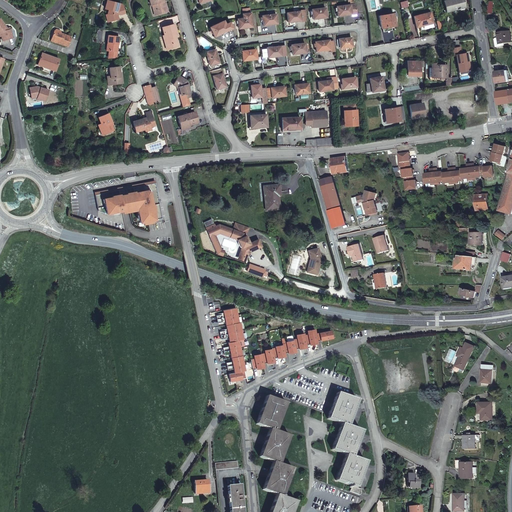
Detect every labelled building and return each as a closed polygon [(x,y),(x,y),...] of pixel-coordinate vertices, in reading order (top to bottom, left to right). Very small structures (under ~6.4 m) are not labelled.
[(102,5),(100,9),(105,16),(113,16),(113,12),(115,11),(117,11),(114,2),(109,0),(100,0),(98,4),(102,5)] [(147,0),(149,6),(152,5),(155,15),(164,12),(163,9),(164,9),(163,4),(162,4),(159,5),(159,4),(162,2),(161,0),(147,0)] [(462,0),(442,0),(446,10),(464,5),(462,0)] [(338,15),(356,13),(355,4),(337,6),(338,15)] [(325,7),(312,9),(313,19),(326,17),(325,7)] [(252,26),(251,11),(250,11),(243,12),(243,18),(237,18),(239,28),(252,26)] [(301,20),(300,11),(287,12),(288,22),(301,20)] [(430,12),(414,16),(416,26),(423,24),(423,25),(433,23),(430,12)] [(392,13),(379,16),(382,28),(395,25),(392,13)] [(276,14),(262,15),(264,25),(277,23),(276,14)] [(0,18),(0,35),(1,36),(2,39),(12,37),(10,28),(9,28),(8,27),(6,28),(5,26),(5,24),(0,18)] [(233,28),(230,21),(226,23),(224,20),(210,26),(214,36),(233,28)] [(164,34),(162,34),(164,39),(166,39),(167,43),(169,43),(170,47),(177,45),(175,38),(173,33),(176,32),(174,25),(163,28),(164,34)] [(59,31),(53,30),(50,39),(67,45),(70,35),(62,33),(62,34),(59,33),(60,32),(59,31)] [(509,30),(498,31),(499,43),(511,41),(509,30)] [(118,58),(119,38),(108,37),(107,57),(118,58)] [(351,37),(339,38),(340,48),(353,46),(351,37)] [(335,50),(334,40),(329,41),(329,40),(315,41),(316,51),(330,49),(330,51),(335,50)] [(305,43),(291,44),(293,54),(306,53),(306,49),(309,49),(308,43),(305,43)] [(280,46),(267,48),(268,57),(281,56),(281,55),(284,55),(284,49),(281,50),(280,46)] [(215,49),(206,52),(210,65),(219,63),(215,49)] [(256,49),(242,51),(243,60),(257,59),(256,49)] [(48,65),(55,67),(59,58),(42,52),(37,64),(47,67),(48,65)] [(466,53),(456,54),(459,71),(469,69),(466,53)] [(418,74),(418,62),(407,61),(407,74),(418,74)] [(430,76),(444,77),(445,66),(436,65),(436,64),(431,63),(430,76)] [(106,68),(107,84),(122,82),(122,76),(120,76),(120,73),(119,67),(106,68)] [(222,68),(212,71),(217,89),(226,87),(222,74),(223,73),(222,68)] [(496,72),(497,83),(509,81),(508,70),(504,70),(504,69),(501,69),(502,71),(496,72)] [(179,86),(181,94),(184,94),(185,97),(192,95),(187,80),(179,75),(175,83),(179,86)] [(381,75),(369,77),(371,91),(383,89),(381,75)] [(331,80),(317,81),(318,91),(332,89),(332,88),(337,87),(335,76),(330,77),(331,80)] [(355,76),(341,78),(342,88),(356,86),(355,76)] [(307,83),(293,85),(295,94),(309,92),(307,83)] [(251,85),(251,90),(252,98),(261,97),(260,84),(251,85)] [(50,90),(38,86),(31,89),(34,97),(37,96),(39,97),(38,98),(46,101),(50,90)] [(270,88),(267,89),(268,97),(271,97),(272,97),(284,96),(283,86),(270,88)] [(499,104),(511,101),(511,89),(497,92),(499,104)] [(252,98),(251,90),(247,90),(248,100),(261,99),(261,97),(252,98)] [(422,103),(409,105),(411,118),(424,116),(422,103)] [(355,104),(344,104),(344,111),(343,111),(344,122),(347,122),(347,126),(357,125),(356,109),(355,109),(355,104)] [(405,119),(403,106),(384,109),(386,120),(394,119),(394,121),(405,119)] [(179,115),(182,126),(190,124),(198,122),(195,111),(179,115)] [(146,130),(146,132),(151,130),(151,127),(155,126),(151,112),(145,114),(147,118),(133,122),(136,133),(146,130)] [(328,113),(313,115),(314,123),(314,125),(329,123),(328,113)] [(266,114),(250,117),(252,129),(268,127),(266,114)] [(101,125),(98,125),(100,131),(102,131),(103,136),(113,133),(112,127),(110,124),(112,124),(109,115),(99,118),(101,125)] [(302,116),(284,119),(285,130),(303,128),(302,116)] [(331,148),(337,147),(335,135),(321,137),(321,138),(317,139),(318,148),(331,148)] [(497,144),(494,152),(504,155),(506,146),(497,144)] [(494,152),(492,161),(501,163),(504,155),(494,152)] [(409,153),(399,154),(400,163),(401,162),(402,162),(403,166),(410,165),(410,161),(409,153)] [(338,158),(332,159),(333,169),(334,174),(349,172),(347,157),(338,158)] [(474,163),(471,164),(473,178),(477,177),(482,176),(481,174),(481,167),(475,167),(474,163)] [(462,169),(462,171),(463,179),(469,178),(473,178),(471,164),(467,164),(468,168),(462,169)] [(406,178),(414,176),(413,168),(411,168),(410,165),(403,166),(403,169),(403,170),(404,178),(405,178),(406,178)] [(480,166),(481,167),(481,174),(485,173),(486,175),(486,177),(494,176),(493,166),(485,167),(484,165),(480,166)] [(511,166),(500,210),(511,212),(511,166)] [(456,167),(452,168),(454,182),(458,181),(463,180),(463,179),(462,171),(456,171),(456,167)] [(437,168),(433,169),(435,183),(439,182),(444,181),(443,173),(443,172),(437,172),(437,168)] [(449,172),(443,173),(444,181),(445,183),(450,182),(454,182),(452,168),(449,168),(449,172)] [(430,173),(424,174),(426,184),(431,183),(435,183),(433,169),(430,169),(430,173)] [(414,180),(414,176),(406,178),(407,182),(406,182),(407,190),(417,188),(416,180),(414,180)] [(335,184),(334,178),(333,177),(321,180),(323,187),(335,184)] [(98,192),(98,194),(158,183),(158,181),(98,192)] [(158,183),(98,194),(101,210),(109,213),(140,207),(142,222),(146,222),(154,220),(165,218),(158,183)] [(281,183),(275,183),(265,184),(267,209),(281,208),(280,194),(282,194),(281,183)] [(346,224),(335,184),(323,187),(334,227),(346,224)] [(376,195),(366,191),(365,195),(363,201),(367,216),(377,212),(374,201),(376,195)] [(488,194),(476,195),(478,210),(489,210),(488,194)] [(244,248),(241,255),(249,258),(250,255),(249,253),(264,246),(261,240),(252,244),(248,236),(247,237),(246,234),(236,230),(233,237),(240,240),(244,248)] [(482,231),(471,233),(472,245),(484,244),(482,231)] [(374,236),(379,251),(389,248),(384,233),(374,236)] [(506,244),(500,238),(497,247),(504,250),(506,244)] [(359,242),(349,246),(351,253),(353,252),(355,260),(364,258),(359,242)] [(317,247),(306,250),(309,258),(305,271),(315,273),(319,260),(318,260),(318,258),(320,257),(317,247)] [(468,256),(460,255),(459,258),(458,258),(457,267),(473,269),(473,264),(476,264),(477,257),(475,256),(468,256)] [(385,286),(384,272),(374,273),(376,287),(385,286)] [(511,286),(511,276),(503,278),(504,288),(511,286)] [(475,291),(463,287),(462,293),(474,296),(475,291)] [(308,334),(305,335),(307,345),(311,344),(311,345),(318,343),(318,341),(316,334),(316,331),(308,333),(308,334)] [(329,331),(316,334),(318,341),(331,338),(329,331)] [(298,339),(294,339),(296,349),(300,348),(300,349),(307,347),(307,345),(305,335),(297,337),(298,339)] [(461,347),(457,355),(459,356),(456,365),(464,369),(469,357),(474,346),(465,342),(463,348),(461,347)] [(451,363),(456,365),(459,356),(457,355),(461,347),(458,346),(451,363)] [(276,362),(273,351),(266,352),(266,353),(262,354),(264,363),(268,363),(276,362)] [(493,365),(493,364),(483,364),(481,382),(491,383),(493,365)] [(358,400),(337,393),(336,396),(328,418),(342,423),(332,449),(346,454),(344,460),(337,481),(352,486),(350,492),(360,495),(362,490),(357,488),(366,462),(353,457),(362,431),(349,426),(355,409),(358,400)] [(267,396),(264,403),(259,417),(256,424),(270,429),(260,456),(273,461),(263,489),(276,494),(269,511),(293,511),(297,502),(284,497),(294,469),(280,464),(290,436),(277,431),(278,427),(287,403),(267,396)] [(485,411),(485,413),(485,419),(495,419),(495,402),(482,402),(482,411),(485,411)] [(472,434),(462,434),(462,448),(473,447),(472,440),(472,434)] [(214,461),(215,468),(238,466),(237,459),(214,461)] [(472,477),(473,461),(461,460),(461,465),(462,465),(462,467),(462,476),(472,477)] [(411,480),(410,474),(404,474),(404,482),(406,482),(406,487),(415,487),(415,480),(411,480)] [(194,480),(195,492),(208,491),(207,478),(194,480)] [(243,511),(241,483),(228,484),(230,511),(243,511)] [(464,507),(463,490),(454,491),(454,507),(464,507)]
